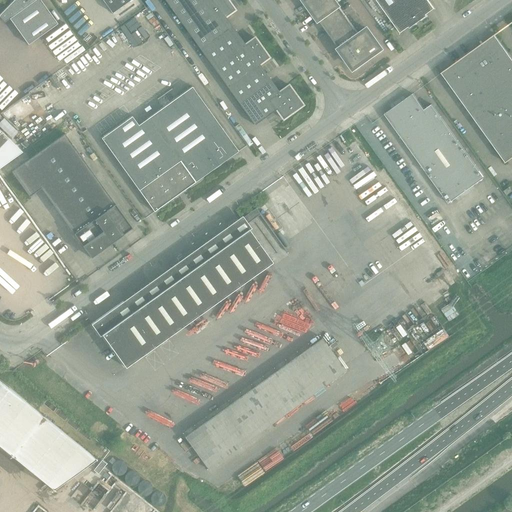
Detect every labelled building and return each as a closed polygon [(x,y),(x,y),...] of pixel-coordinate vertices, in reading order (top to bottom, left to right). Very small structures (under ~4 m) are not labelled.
[(13,0),(0,13),(0,17),(5,22),(9,19),(28,45),(57,24),(40,0),(13,0)] [(102,0),(113,14),(132,0),(102,0)] [(169,0),(166,2),(190,35),(232,6),(227,0),(169,0)] [(305,0),(340,49),(359,35),(334,0),(305,0)] [(376,0),(400,33),(409,27),(410,28),(427,16),(426,15),(435,9),(428,0),(376,0)] [(190,35),(214,68),(246,46),(245,44),(225,17),(235,10),(232,6),(190,35)] [(354,68),(382,49),(368,29),(359,35),(340,49),(354,68)] [(496,34),(441,73),(442,74),(442,73),(505,162),(506,163),(511,158),(511,58),(495,35),(496,35),(496,34)] [(214,68),(237,102),(269,79),(259,65),(269,58),(254,38),(245,44),(246,46),(214,68)] [(237,102),(254,125),(276,110),(283,119),(303,105),(288,85),(279,92),(269,79),(237,102)] [(192,87),(149,118),(138,125),(132,116),(101,138),(153,211),(237,151),(192,87)] [(432,104),(424,110),(413,94),(385,114),(449,203),(484,177),(432,104)] [(0,167),(22,152),(0,130),(0,167)] [(29,197),(41,188),(90,258),(132,228),(65,134),(11,172),(29,197)] [(172,269),(166,272),(197,316),(272,262),(245,225),(260,214),(256,208),(241,219),(237,222),(230,227),(193,253),(172,269)] [(123,301),(91,324),(100,337),(102,335),(125,367),(197,316),(166,272),(124,303),(123,301)] [(346,370),(322,338),(184,437),(208,469),(346,370)] [(102,460),(93,470),(98,474),(106,464),(102,460)]
